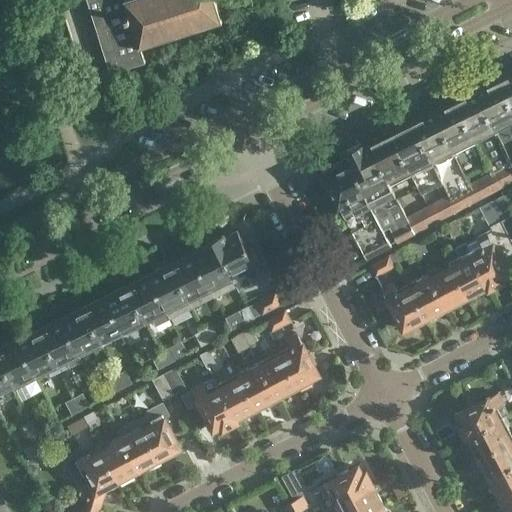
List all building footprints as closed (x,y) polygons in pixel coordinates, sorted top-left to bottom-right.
[(87,0),(95,26),(110,72),(145,61),(140,46),(222,21),(215,0),(87,0)] [(511,68),(511,69),(511,72),(497,80),(511,109),(511,68)] [(511,109),(497,80),(474,91),(511,163),(511,109)] [(500,189),(511,182),(511,163),(474,91),(456,100),(487,163),(492,174),(500,189)] [(456,100),(435,110),(466,174),(487,163),(456,100)] [(478,200),(471,185),(466,174),(435,110),(414,120),(442,182),(449,196),(457,211),(478,200)] [(414,120),(390,132),(416,182),(422,192),(442,182),(414,120)] [(390,132),(370,142),(395,193),(416,182),(390,132)] [(395,193),(370,142),(365,144),(364,142),(345,151),(346,153),(347,154),(384,231),(390,227),(398,242),(415,233),(407,218),(395,193)] [(384,231),(347,154),(346,153),(330,161),(331,162),(322,166),(326,174),(325,175),(350,224),(362,218),(365,224),(357,229),(359,231),(358,235),(356,236),(367,258),(391,245),(383,231),(384,231)] [(492,174),(471,185),(478,200),(500,189),(492,174)] [(501,222),(511,216),(511,208),(504,194),(490,201),(501,222)] [(449,196),(429,207),(437,222),(457,211),(449,196)] [(511,259),(511,241),(501,222),(490,201),(479,206),(491,228),(465,242),(470,252),(488,287),(490,289),(502,282),(500,279),(509,275),(503,264),(511,259)] [(437,222),(429,207),(407,218),(415,233),(437,222)] [(452,237),(462,232),(455,219),(445,224),(452,237)] [(237,286),(265,272),(252,246),(247,249),(238,231),(225,238),(223,235),(214,239),(237,286)] [(412,242),(419,255),(428,250),(421,237),(412,242)] [(215,296),(237,286),(214,239),(205,243),(207,247),(194,254),(215,296)] [(410,260),(419,255),(412,242),(403,247),(410,260)] [(451,267),(469,301),(480,295),(479,292),(488,287),(470,252),(465,242),(455,247),(462,261),(451,267)] [(216,298),(215,296),(194,254),(172,264),(191,303),(200,298),(202,301),(214,295),(216,298)] [(370,265),(376,276),(395,266),(389,255),(370,265)] [(171,318),(193,307),(191,303),(172,264),(150,275),(167,309),(171,318)] [(429,274),(446,308),(455,303),(457,307),(469,301),(451,267),(441,272),(439,269),(438,269),(436,265),(426,269),(429,274)] [(409,289),(427,322),(439,316),(437,313),(446,308),(429,274),(419,279),(420,283),(409,289)] [(150,275),(128,286),(146,324),(158,318),(156,315),(167,309),(150,275)] [(427,322),(409,289),(400,294),(394,284),(384,290),(404,329),(413,324),(415,328),(427,322)] [(152,336),(146,324),(128,286),(106,297),(123,331),(134,326),(135,329),(137,328),(143,341),(152,336)] [(257,301),(263,313),(282,303),(276,292),(257,301)] [(106,297),(85,308),(103,346),(114,340),(112,337),(123,331),(106,297)] [(255,318),(250,308),(248,305),(238,310),(245,323),(255,318)] [(84,364),(94,359),(98,357),(94,350),(103,346),(85,308),(63,319),(79,353),(83,361),(84,364)] [(292,321),(286,309),(266,320),(272,331),(292,321)] [(68,363),(70,368),(83,361),(79,353),(63,319),(40,330),(59,368),(68,363)] [(203,328),(210,342),(219,337),(212,324),(203,328)] [(241,331),(249,345),(259,339),(251,326),(241,331)] [(201,346),(210,342),(203,328),(195,333),(201,346)] [(48,373),(59,368),(40,330),(19,340),(36,375),(47,369),(48,373)] [(241,349),(249,345),(241,331),(234,335),(241,349)] [(283,356),(300,389),(312,383),(311,380),(319,375),(298,335),(287,341),(293,351),(283,356)] [(16,389),(21,401),(32,395),(25,380),(36,375),(19,340),(0,349),(0,357),(15,389),(16,389)] [(160,351),(167,365),(176,360),(169,346),(160,351)] [(206,367),(217,362),(209,348),(199,354),(206,367)] [(159,369),(167,365),(160,351),(151,356),(159,369)] [(288,396),(300,389),(283,356),(271,362),(269,359),(259,364),(276,398),(286,392),(288,396)] [(0,357),(0,402),(17,394),(15,389),(0,357)] [(268,402),(276,398),(259,364),(248,369),(250,373),(240,378),(257,412),(269,406),(268,402)] [(164,373),(175,393),(186,387),(175,367),(164,373)] [(117,374),(124,387),(133,382),(126,369),(117,374)] [(164,399),(175,393),(164,373),(153,378),(164,399)] [(115,392),(124,387),(117,374),(108,379),(115,392)] [(246,418),(257,412),(240,378),(229,384),(227,381),(218,386),(219,389),(220,388),(237,423),(235,419),(244,415),(246,418)] [(214,379),(203,385),(183,396),(189,409),(200,403),(214,430),(222,426),(223,430),(237,423),(220,388),(219,389),(218,386),(214,379)] [(74,397),(80,410),(90,405),(83,392),(74,397)] [(464,436),(469,434),(502,417),(509,413),(498,393),(458,414),(462,420),(457,423),(464,436)] [(72,414),(80,410),(74,397),(65,401),(72,414)] [(110,414),(111,416),(118,412),(112,401),(105,404),(110,414)] [(162,462),(176,455),(174,451),(181,447),(165,417),(171,414),(164,401),(147,410),(149,413),(139,419),(144,428),(162,462)] [(117,427),(111,416),(110,414),(102,419),(108,431),(117,427)] [(31,419),(38,433),(47,428),(40,415),(31,419)] [(502,417),(469,434),(473,443),(469,445),(476,457),(509,439),(504,429),(507,427),(502,417)] [(29,437),(38,433),(31,419),(22,424),(29,437)] [(121,435),(139,470),(146,466),(148,470),(162,462),(144,428),(133,433),(132,430),(121,435)] [(132,473),(139,470),(121,435),(111,441),(113,444),(102,449),(120,484),(134,477),(132,473)] [(42,439),(24,449),(30,460),(48,450),(42,439)] [(511,443),(509,439),(476,457),(482,469),(486,467),(491,476),(511,464),(511,443)] [(106,492),(120,484),(102,449),(92,455),(90,452),(89,453),(86,448),(66,458),(81,487),(91,481),(94,487),(91,497),(102,501),(106,492)] [(498,499),(511,491),(511,464),(491,476),(495,484),(491,487),(498,499)] [(332,508),(338,505),(370,487),(375,485),(367,471),(363,473),(359,465),(320,486),(325,496),(326,496),(332,508)] [(370,487),(338,505),(341,511),(374,511),(386,506),(379,494),(375,496),(370,487)] [(511,511),(511,491),(498,499),(504,510),(508,508),(509,511),(511,511)] [(294,500),(299,510),(307,506),(302,496),(294,500)] [(295,511),(290,502),(282,507),(284,511),(295,511)]
